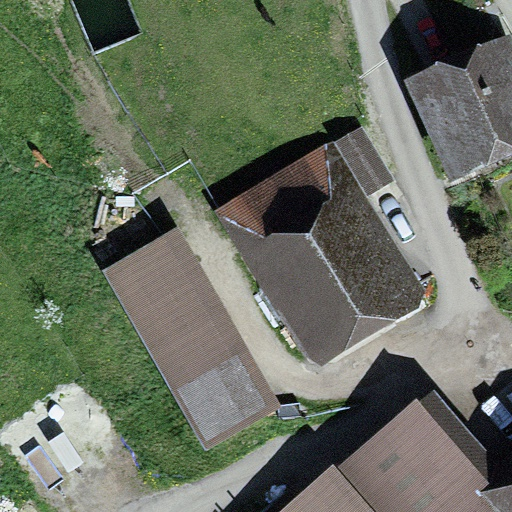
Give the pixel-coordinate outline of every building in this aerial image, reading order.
[(407,70),(449,164),(511,135),(511,86),(494,47),(435,74),(429,60),(407,70)] [(395,179),(365,126),(341,141),(371,193),(395,179)] [(335,144),(218,210),(259,281),(288,264),(329,336),(416,286),(335,144)] [(236,357),(177,390),(204,440),(263,407),(236,357)] [(511,511),(511,481),(494,497),(425,417),(317,511),(511,511)]
